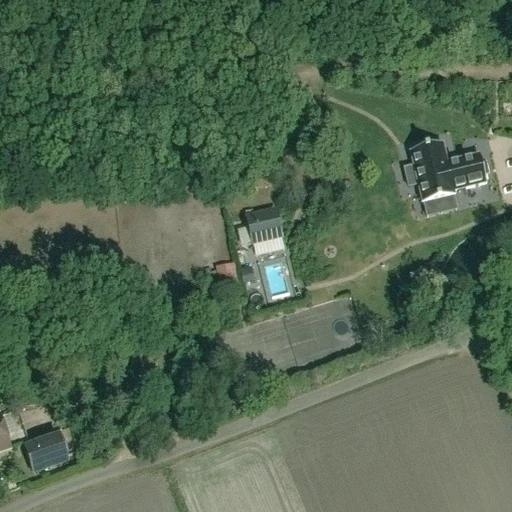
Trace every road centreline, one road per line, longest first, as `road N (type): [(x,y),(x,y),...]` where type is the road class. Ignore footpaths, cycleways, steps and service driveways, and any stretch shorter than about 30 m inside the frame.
road 1 (residential): [(14,511),(511,316)]
road 2 (track): [(505,75),(0,52)]
